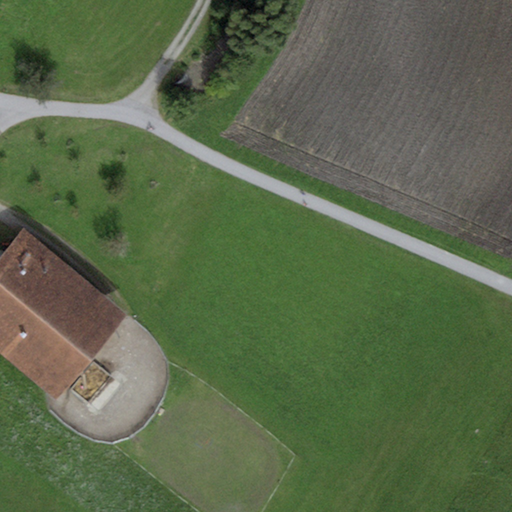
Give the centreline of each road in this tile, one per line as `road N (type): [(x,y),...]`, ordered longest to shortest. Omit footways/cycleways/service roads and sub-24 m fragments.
road 1 (track): [(134,118),(511,293)]
road 2 (track): [(205,0),(134,118)]
road 3 (track): [(134,118),(0,99)]
